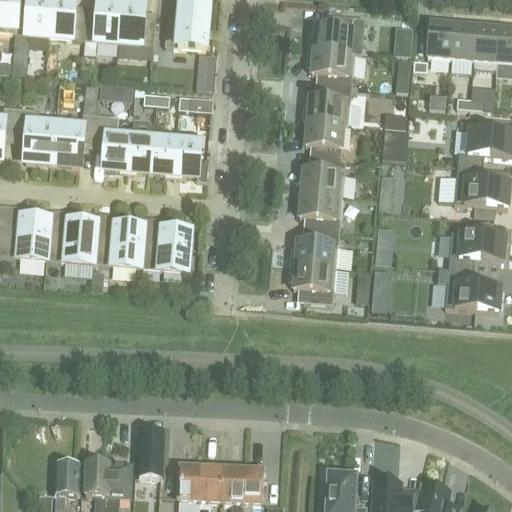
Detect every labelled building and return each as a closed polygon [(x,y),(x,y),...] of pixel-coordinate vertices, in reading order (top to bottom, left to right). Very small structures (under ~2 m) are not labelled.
[(17,12),(18,7),(18,0),(14,0),(0,0),(0,38),(14,39),(14,40),(15,41),(17,12)] [(17,12),(15,41),(49,43),(52,3),(30,1),(29,13),(17,12)] [(74,17),(74,11),(75,5),(52,3),(49,43),(83,46),(86,18),(74,17)] [(86,18),(83,46),(118,49),(122,9),(99,7),(98,19),(86,18)] [(144,11),(122,9),(118,49),(153,52),(156,18),(155,18),(154,24),(143,23),(144,11)] [(180,26),(167,24),(164,53),(205,57),(209,16),(181,14),(180,26)] [(310,41),(309,56),(354,60),(354,59),(350,59),(353,24),(327,21),(326,34),(315,33),(315,41),(310,41)] [(427,63),(451,65),(454,31),(429,29),(429,30),(430,30),(427,63)] [(474,67),(477,33),(454,31),(451,65),(474,67)] [(499,35),(477,33),(474,67),(496,69),(499,35)] [(511,35),(499,35),(496,69),(511,70),(511,35)] [(321,93),(351,96),(354,60),(309,56),(307,72),(312,72),(311,80),(322,81),(321,93)] [(402,97),(405,65),(392,64),(389,96),(402,97)] [(426,78),(427,68),(414,67),(413,77),(426,78)] [(12,70),(0,68),(0,79),(11,81),(12,70)] [(12,69),(12,70),(11,81),(11,82),(26,84),(27,70),(12,69)] [(95,76),(82,76),(82,88),(94,88),(95,76)] [(198,76),(196,96),(212,97),(213,78),(198,76)] [(91,110),(124,111),(124,92),(79,91),(78,118),(91,118),(91,110)] [(348,132),(351,96),(321,93),(320,106),(309,105),(309,113),(304,112),(303,126),(302,126),(302,127),(307,128),(348,132)] [(143,110),(156,112),(157,101),(144,100),(143,110)] [(170,102),(157,101),(156,112),(169,113),(170,102)] [(179,115),(189,116),(191,103),(180,103),(179,115)] [(456,114),(470,115),(470,105),(457,104),(456,114)] [(483,106),(470,105),(470,115),(483,116),(483,106)] [(3,126),(0,125),(0,166),(1,166),(3,142),(15,143),(18,114),(4,113),(3,126)] [(53,171),(56,130),(38,129),(39,116),(18,114),(15,143),(27,144),(25,168),(53,171)] [(56,130),(53,171),(80,173),(82,149),(94,150),(97,121),(83,120),(82,133),(56,130)] [(104,175),(128,177),(131,138),(117,137),(118,123),(97,121),(94,150),(106,151),(104,175)] [(348,133),(348,132),(307,128),(305,152),(316,153),(315,165),(340,167),(343,132),(348,133)] [(302,151),(303,133),(292,132),(291,151),(302,151)] [(456,136),(453,159),(458,159),(457,173),(483,175),(484,163),(511,165),(511,159),(511,139),(470,136),(470,137),(456,136)] [(384,137),(382,165),(405,167),(408,139),(384,137)] [(151,179),(154,140),(131,138),(128,177),(151,179)] [(151,179),(173,181),(177,142),(154,140),(151,179)] [(173,181),(182,181),(197,183),(200,149),(177,147),(177,142),(173,181)] [(303,177),(301,200),(342,204),(345,168),(340,167),(315,165),(314,177),(303,177)] [(440,182),(438,206),(454,208),(454,210),(475,212),(496,214),(507,215),(509,189),(482,187),(483,175),(457,173),(456,184),(440,182)] [(299,224),(304,224),(310,225),(309,237),(339,239),(342,204),(301,200),(299,224)] [(379,207),(378,217),(394,219),(395,208),(379,207)] [(475,212),(474,222),(495,224),(496,214),(475,212)] [(2,231),(0,256),(0,262),(46,266),(50,226),(22,224),(21,232),(2,231)] [(466,225),(465,235),(490,237),(490,228),(466,225)] [(46,266),(93,270),(96,230),(69,228),(68,236),(49,235),(50,226),(46,266)] [(96,230),(93,270),(140,274),(143,234),(115,231),(115,240),(96,239),(97,230),(96,230)] [(377,233),(374,270),(390,271),(394,235),(377,233)] [(143,234),(140,274),(187,278),(190,238),(162,235),(162,244),(143,243),(144,234),(143,234)] [(292,256),(291,271),(336,275),(339,239),(309,237),(308,249),(297,248),(296,256),(292,256)] [(438,275),(438,276),(474,279),(475,267),(502,269),(505,243),(451,239),(448,276),(438,275)] [(1,266),(0,273),(0,275),(10,276),(11,267),(1,266)] [(294,287),(294,289),(293,295),(304,296),(303,309),(333,311),(336,275),(291,271),(289,287),(294,287)] [(374,276),(370,317),(386,319),(390,277),(374,276)] [(438,276),(437,289),(447,290),(444,314),(498,319),(500,293),(473,291),(474,279),(438,276)] [(356,298),(355,308),(368,309),(369,299),(356,298)] [(141,439),(139,485),(162,486),(164,440),(160,440),(160,435),(145,434),(145,439),(141,439)] [(106,511),(108,474),(108,470),(104,470),(100,470),(98,468),(92,467),(90,470),(87,470),(86,480),(86,503),(93,503),(92,511),(106,511)] [(67,511),(68,502),(78,502),(78,488),(79,472),(76,471),(76,469),(67,469),(67,471),(57,471),(55,511),(67,511)] [(109,471),(108,470),(108,474),(106,511),(119,511),(119,504),(121,504),(130,504),(131,472),(127,471),(126,469),(120,469),(117,471),(109,471)] [(198,511),(200,475),(181,474),(180,498),(179,503),(179,511),(198,511)] [(220,511),(222,475),(200,475),(198,511),(220,511)] [(242,511),(244,476),(222,475),(220,511),(242,511)] [(264,477),(244,476),(242,511),(252,511),(253,511),(262,511),(264,477)] [(326,511),(355,511),(354,511),(356,482),(352,481),(352,477),(340,477),(340,481),(328,480),(327,496),(323,496),(322,508),(327,508),(326,511)] [(413,511),(418,495),(403,495),(403,488),(398,487),(398,483),(378,482),(378,486),(373,486),(371,511),(413,511)] [(446,511),(450,499),(422,492),(417,511),(446,511)] [(39,511),(51,511),(52,501),(40,500),(39,511)]
